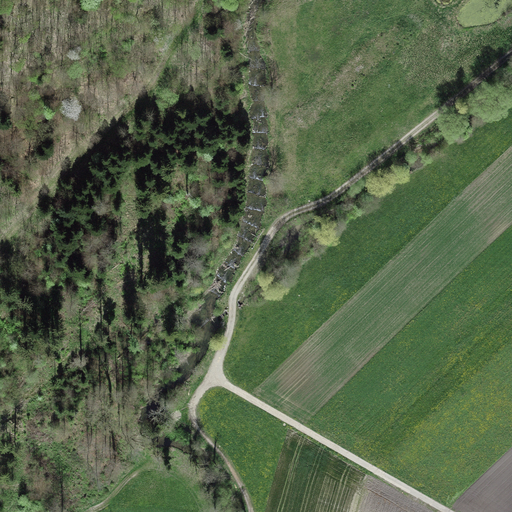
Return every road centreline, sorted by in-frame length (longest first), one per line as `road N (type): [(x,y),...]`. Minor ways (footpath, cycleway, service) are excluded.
road 1 (track): [(249,511),(226,458),(202,442),(193,416),(231,320),(233,292),(282,218),(323,202),(511,52)]
road 2 (track): [(0,244),(158,76),(201,0)]
road 3 (track): [(210,376),(447,511)]
road 4 (track): [(97,511),(142,470),(165,470),(187,483),(202,511)]
